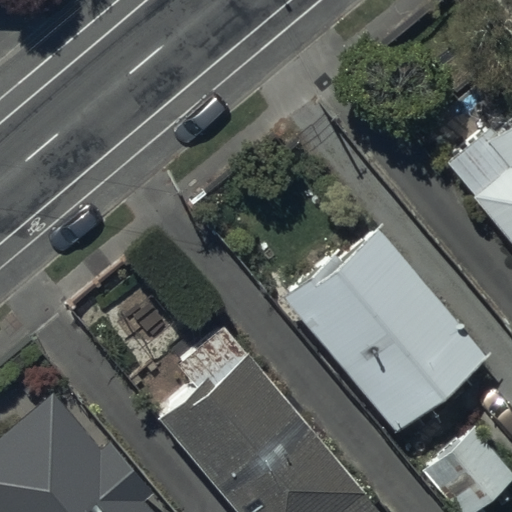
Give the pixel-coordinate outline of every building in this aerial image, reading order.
[(511,97),(487,118),(482,111),(438,152),(467,184),(463,187),(511,244),(511,97)] [(329,240),(274,283),(393,421),(479,346),(370,219),(336,248),(329,240)] [(360,511),(375,501),(218,314),(172,352),(190,374),(152,405),(241,511),(360,511)] [(96,436),(50,381),(0,423),(0,511),(155,511),(139,492),(150,485),(104,430),(96,436)] [(511,467),(471,420),(418,464),(458,511),(511,467)]
